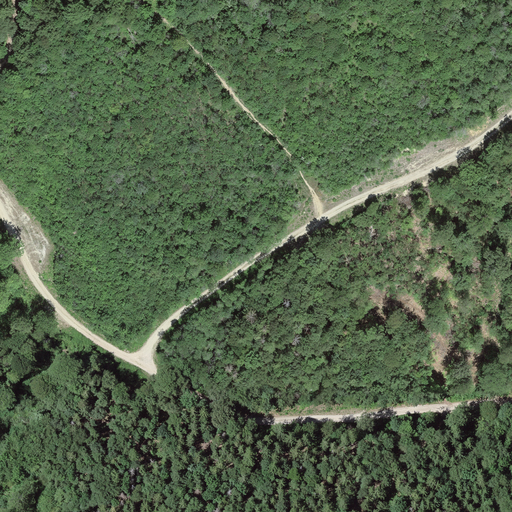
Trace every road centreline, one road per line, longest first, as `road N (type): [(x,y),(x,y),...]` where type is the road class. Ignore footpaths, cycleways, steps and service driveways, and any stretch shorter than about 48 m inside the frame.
road 1 (track): [(511,114),(460,153),(345,205),(236,271),(173,318),(141,364)]
road 2 (track): [(511,401),(256,420),(141,364)]
road 3 (track): [(0,206),(58,308),(93,339),(141,364)]
